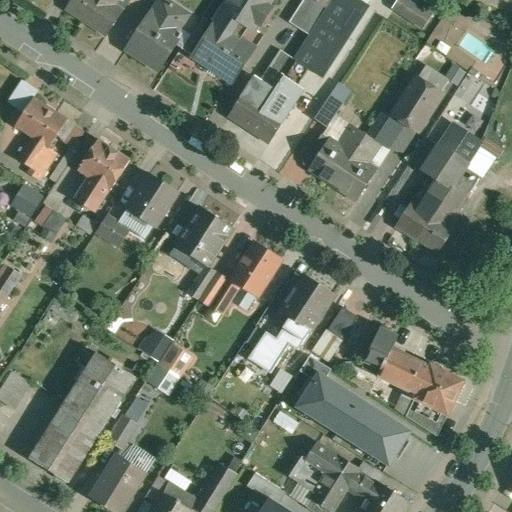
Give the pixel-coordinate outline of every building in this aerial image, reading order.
[(72,0),(67,9),(87,22),(101,0),(72,0)] [(101,0),(87,22),(107,36),(124,10),(116,5),(118,0),(101,0)] [(167,0),(159,0),(127,49),(159,69),(176,44),(171,41),(178,30),(178,31),(189,14),(167,0)] [(229,0),(224,9),(225,10),(225,9),(240,19),(240,20),(249,27),(253,29),(257,23),(259,24),(261,24),(270,10),(270,8),(268,6),(271,0),(229,0)] [(323,7),(312,0),(305,0),(290,22),(311,36),(328,10),(323,7)] [(296,60),(321,77),(368,7),(357,0),(335,0),(328,10),(311,36),(296,60)] [(432,12),(412,0),(400,0),(393,11),(422,29),(432,12)] [(225,10),(216,23),(215,23),(193,55),(194,56),(195,55),(212,66),(210,68),(233,83),(255,49),(241,40),(249,27),(240,20),(240,19),(225,9),(225,10)] [(296,60),(282,51),(271,67),(285,76),(296,60)] [(309,69),(296,60),(285,76),(299,85),(309,69)] [(446,78),(427,66),(420,76),(442,91),(449,80),(446,78)] [(457,85),(465,72),(455,66),(446,78),(449,80),(457,85)] [(255,97),(247,92),(231,117),(250,130),(285,76),(271,67),(262,82),(264,83),(255,97)] [(285,76),(250,130),(270,143),(296,103),(291,100),(300,86),(299,85),(285,76)] [(418,78),(395,115),(418,130),(442,93),(418,78)] [(332,94),(315,120),(328,128),(345,102),(332,94)] [(67,120),(34,99),(16,126),(32,136),(18,158),(31,167),(35,169),(49,147),(50,148),(67,120)] [(387,148),(402,126),(384,113),(369,136),(381,144),(387,148)] [(440,145),(424,169),(438,179),(429,192),(432,194),(423,207),(415,201),(398,227),(418,241),(453,187),(466,167),(453,158),(468,135),(453,125),(440,145)] [(340,146),(323,134),(306,159),(314,164),(311,169),(335,185),(367,135),(353,126),(340,146)] [(367,135),(335,185),(358,200),(377,170),(368,164),(381,144),(369,136),(367,135)] [(108,147),(98,140),(79,169),(89,176),(109,189),(110,190),(129,161),(118,153),(119,152),(109,146),(108,147)] [(49,147),(35,169),(31,167),(28,172),(40,179),(57,153),(50,148),(49,147)] [(481,177),(466,167),(453,187),(468,197),(481,177)] [(35,183),(10,168),(2,181),(27,196),(35,183)] [(179,192),(151,173),(128,208),(156,227),(179,192)] [(89,176),(74,199),(94,212),(109,189),(89,176)] [(453,187),(419,240),(439,253),(455,228),(447,223),(456,209),(458,210),(458,211),(468,197),(453,187)] [(62,234),(69,217),(44,207),(37,224),(62,234)] [(233,228),(202,207),(177,245),(178,246),(180,243),(192,250),(189,254),(206,265),(208,266),(233,228)] [(131,230),(110,216),(99,233),(120,247),(131,230)] [(230,275),(222,288),(236,296),(242,286),(259,296),(283,261),(255,243),(233,277),(230,275)] [(14,293),(28,276),(9,261),(0,273),(0,323),(20,298),(14,293)] [(206,265),(188,292),(200,300),(218,273),(208,266),(206,265)] [(306,277),(297,289),(295,288),(280,311),(304,326),(304,325),(302,324),(304,322),(312,326),(321,314),(324,316),(325,315),(323,314),(335,295),(306,277)] [(359,317),(344,308),(329,331),(344,341),(359,317)] [(310,332),(289,319),(278,337),(289,344),(298,350),(310,332)] [(173,339),(155,327),(141,348),(158,360),(173,339)] [(266,329),(247,358),(270,373),(289,344),(278,337),(266,329)] [(408,357),(393,349),(397,341),(379,332),(366,361),(382,369),(379,376),(410,392),(410,390),(417,393),(415,398),(448,414),(463,380),(430,365),(430,367),(408,357)] [(193,358),(173,345),(160,363),(180,376),(193,358)] [(89,369),(32,458),(69,482),(136,377),(87,346),(77,362),(89,369)] [(324,365),(311,357),(301,373),(311,380),(294,405),(387,466),(410,432),(319,372),(324,365)] [(270,373),(247,358),(238,372),(261,386),(270,373)] [(180,376),(160,363),(149,381),(169,394),(180,376)] [(33,384),(14,372),(0,393),(0,399),(16,410),(33,384)] [(244,386),(228,408),(260,431),(275,409),(244,386)] [(448,414),(415,398),(407,416),(437,436),(448,414)] [(285,412),(278,421),(295,433),(301,424),(285,412)] [(125,417),(110,440),(124,448),(138,426),(125,417)] [(338,458),(317,445),(307,461),(328,475),(338,458)] [(148,473),(118,454),(92,496),(117,511),(127,495),(132,498),(148,473)] [(401,511),(409,502),(338,458),(328,475),(319,489),(313,498),(332,509),(345,486),(367,498),(358,511),(401,511)] [(419,473),(396,458),(386,473),(410,488),(419,473)] [(220,470),(197,507),(203,511),(212,511),(234,478),(220,470)] [(313,489),(300,481),(291,495),(308,506),(313,498),(319,489),(315,486),(313,489)] [(164,493),(151,511),(193,511),(180,503),(185,495),(169,485),(164,493)] [(330,511),(332,509),(313,498),(308,506),(308,507),(316,511),(330,511)]
